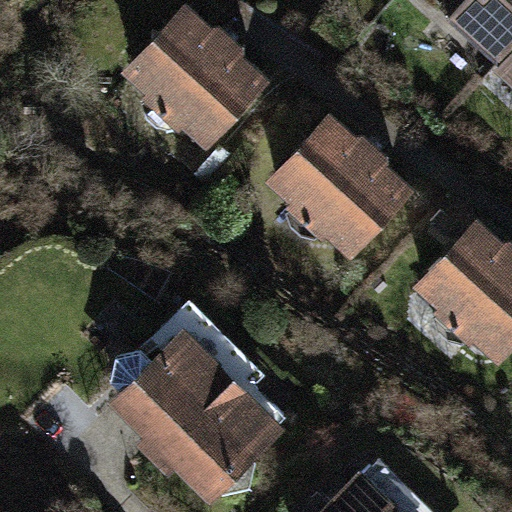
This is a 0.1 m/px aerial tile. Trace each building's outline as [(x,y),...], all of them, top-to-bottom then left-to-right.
[(511,0),(465,0),(450,16),(511,76),(511,0)] [(208,129),(263,72),(188,1),(134,57),(208,129)] [(413,177),(327,106),(273,170),(360,242),(413,177)] [(511,336),(511,244),(479,214),(422,277),(501,348),(511,336)] [(286,417),(183,327),(123,396),(226,486),(286,417)] [(416,511),(357,458),(308,511),(416,511)]
